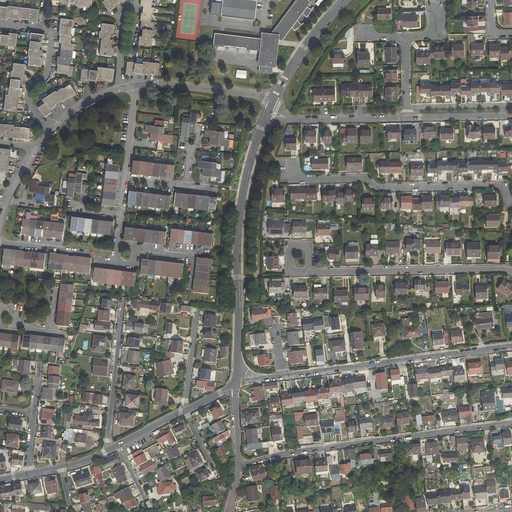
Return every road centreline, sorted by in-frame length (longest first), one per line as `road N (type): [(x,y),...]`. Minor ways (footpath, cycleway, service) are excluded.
road 1 (residential): [(267,111),(238,226),(236,382)]
road 2 (residential): [(511,423),(240,463)]
road 3 (residential): [(511,203),(493,185),(377,188),(363,179),(299,178),(289,169)]
road 4 (residential): [(511,346),(282,377)]
road 5 (residential): [(511,273),(310,272)]
road 6 (residential): [(108,451),(123,298)]
road 7 (residential): [(407,117),(290,119),(267,111)]
road 8 (residential): [(273,99),(136,87)]
road 9 (residential): [(52,133),(27,100),(48,73),(51,30),(40,29)]
road 10 (residential): [(117,245),(116,252),(0,238)]
road 11 (residential): [(346,0),(273,99)]
